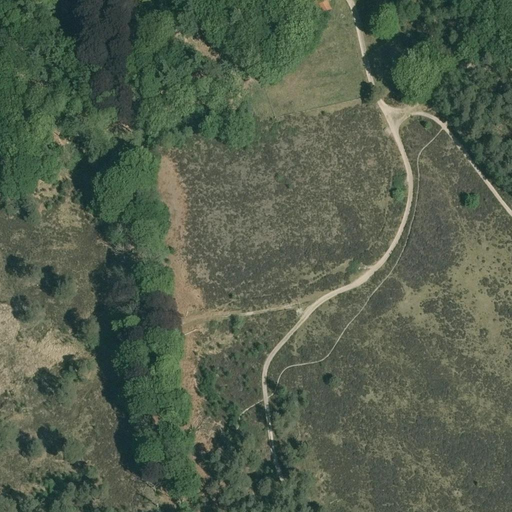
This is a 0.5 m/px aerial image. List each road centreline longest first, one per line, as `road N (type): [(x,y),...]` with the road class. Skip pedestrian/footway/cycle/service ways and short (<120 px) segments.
road 1 (track): [(294,511),(273,460),(263,369),(322,298)]
road 2 (track): [(115,116),(142,337)]
road 3 (track): [(322,298),(375,269),(405,220),(410,182),(394,129)]
road 4 (track): [(145,358),(178,327),(322,298)]
road 5 (track): [(168,511),(145,358)]
road 6 (track): [(511,214),(440,122),(412,108)]
road 7 (track): [(394,129),(445,77),(491,60)]
